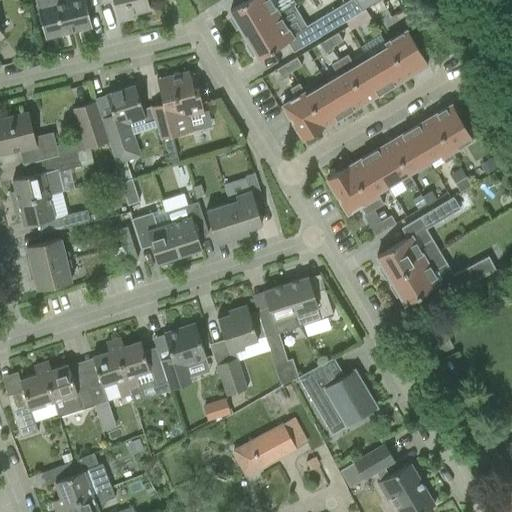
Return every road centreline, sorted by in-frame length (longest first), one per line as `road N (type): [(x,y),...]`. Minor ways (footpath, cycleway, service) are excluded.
road 1 (residential): [(474,511),(312,236)]
road 2 (residential): [(17,334),(312,236)]
road 3 (residential): [(278,179),(451,74)]
road 4 (residential): [(0,87),(196,40)]
road 5 (residential): [(278,179),(196,40)]
